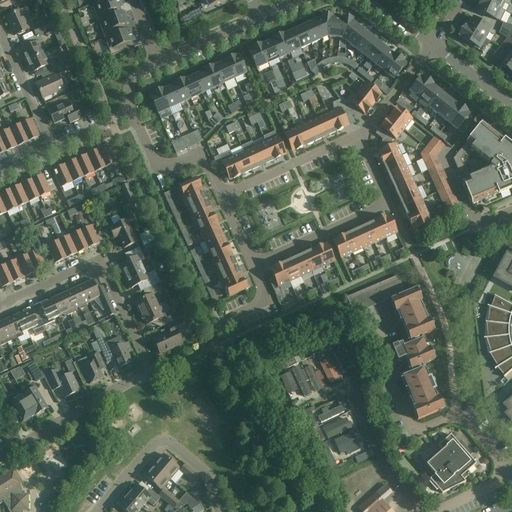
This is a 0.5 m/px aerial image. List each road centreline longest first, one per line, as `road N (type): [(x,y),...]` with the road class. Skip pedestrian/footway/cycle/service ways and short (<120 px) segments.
road 1 (residential): [(366,317),(412,432),(464,418),(511,475)]
road 2 (residential): [(251,267),(390,204),(358,135)]
road 3 (residential): [(0,300),(91,256),(102,258),(141,362)]
road 4 (residential): [(96,511),(157,441),(208,475),(218,511)]
road 5 (residential): [(0,458),(135,378),(141,362)]
road 6 (residential): [(358,135),(220,191)]
road 7 (residential): [(131,112),(155,159),(197,159),(220,191)]
road 8 (residential): [(448,151),(442,162),(472,227),(511,210)]
road 9 (residential): [(53,147),(0,32)]
